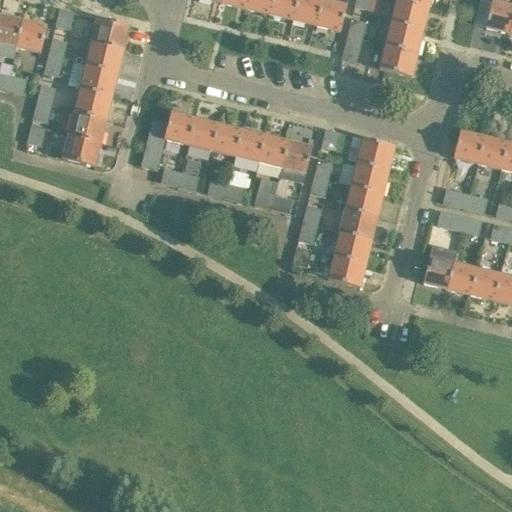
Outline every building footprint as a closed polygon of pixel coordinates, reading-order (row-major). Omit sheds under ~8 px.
[(223,0),(222,6),(245,11),(248,0),(223,0)] [(248,0),(245,11),(269,17),(272,0),(248,0)] [(297,0),(272,0),(269,17),(292,23),(297,0)] [(315,0),(297,0),(292,23),(316,28),(322,2),(315,0)] [(355,0),(354,9),(369,13),(371,0),(355,0)] [(395,0),(396,1),(428,9),(430,0),(395,0)] [(428,9),(396,1),(390,24),(422,32),(428,9)] [(346,8),(322,2),(316,28),(340,34),(346,8)] [(508,36),(511,20),(511,8),(491,3),(485,30),(508,36)] [(69,32),(74,14),(59,11),(55,29),(69,32)] [(22,23),(0,17),(0,44),(16,49),(22,23)] [(123,52),(129,28),(96,20),(90,44),(123,52)] [(351,21),(346,38),(361,42),(366,24),(351,21)] [(22,23),(16,49),(40,55),(46,29),(22,23)] [(422,32),(390,24),(384,47),(417,55),(422,32)] [(361,42),(346,38),(342,56),(357,60),(361,42)] [(62,62),(66,44),(52,41),(48,58),(62,62)] [(117,75),(123,52),(90,44),(85,67),(117,75)] [(417,55),(384,47),(378,72),(411,80),(417,55)] [(57,80),(62,62),(48,58),(43,76),(57,80)] [(111,99),(117,75),(85,67),(79,91),(111,99)] [(0,91),(5,92),(9,78),(0,75),(0,91)] [(23,97),(27,82),(9,78),(5,92),(23,97)] [(51,110),(55,91),(40,87),(36,107),(51,110)] [(106,122),(111,99),(79,91),(73,114),(106,122)] [(46,129),(51,110),(36,107),(31,126),(46,129)] [(100,145),(106,122),(73,114),(67,137),(100,145)] [(187,148),(194,121),(170,115),(168,125),(152,121),(140,169),(156,173),(164,142),(187,148)] [(211,153),(217,127),(194,121),(187,148),(211,153)] [(41,149),(46,129),(31,126),(26,146),(41,149)] [(234,159),(241,132),(217,127),(211,153),(234,159)] [(335,153),(339,135),(325,131),(320,149),(335,153)] [(257,165),(264,138),(241,132),(234,159),(257,165)] [(477,166),(483,139),(459,134),(453,160),(477,166)] [(100,145),(67,137),(62,161),(94,169),(100,145)] [(281,170),(287,144),(264,138),(257,165),(281,170)] [(506,145),(483,139),(477,166),(500,172),(506,145)] [(361,141),(355,165),(388,173),(394,149),(361,141)] [(302,186),(312,150),(287,144),(281,170),(279,180),(302,186)] [(511,146),(506,145),(500,172),(511,174),(511,146)] [(184,176),(197,179),(200,165),(188,162),(184,176)] [(317,162),(313,179),(328,183),(332,165),(317,162)] [(388,173),(355,165),(350,188),(382,196),(388,173)] [(178,190),(181,175),(164,171),(160,186),(178,190)] [(195,194),(199,179),(181,175),(178,190),(195,194)] [(328,183),(313,179),(309,197),(324,201),(328,183)] [(224,201),(228,186),(210,182),(207,197),(224,201)] [(242,205),(245,191),(228,186),(224,201),(242,205)] [(382,196),(350,188),(344,211),(376,219),(382,196)] [(466,212),(469,197),(445,191),(442,206),(466,212)] [(271,212),(274,198),(257,193),(253,208),(271,212)] [(469,197),(466,212),(483,216),(487,201),(469,197)] [(288,217),(292,202),(274,198),(271,212),(288,217)] [(511,223),(511,207),(498,204),(495,219),(511,223)] [(317,229),(321,212),(306,208),(302,226),(317,229)] [(344,211),(338,235),(371,243),(376,219),(344,211)] [(460,234),(464,219),(439,213),(436,228),(460,234)] [(481,223),(464,219),(460,234),(478,238),(481,223)] [(311,251),(317,229),(302,226),(297,247),(311,251)] [(507,246),(510,231),(493,227),(489,241),(507,246)] [(371,243),(338,235),(333,258),(365,266),(371,243)] [(311,251),(297,247),(292,267),(306,270),(311,251)] [(365,266),(333,258),(327,282),(359,290),(365,266)] [(446,291),(452,265),(429,259),(422,286),(446,291)] [(476,271),(452,265),(446,291),(469,297),(476,271)] [(499,276),(476,271),(469,297),(493,303),(499,276)] [(511,279),(499,276),(493,303),(511,307),(511,279)]
